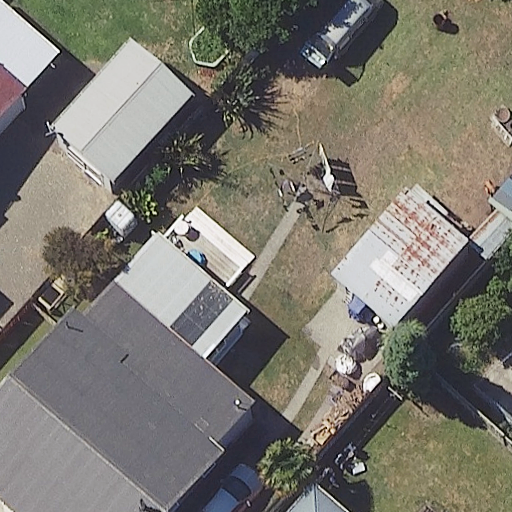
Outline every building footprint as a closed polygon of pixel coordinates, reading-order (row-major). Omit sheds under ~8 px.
[(254,57),(200,8),(161,51),(215,100),(254,57)] [(197,109),(134,54),(51,150),(114,204),(197,109)] [(0,142),(28,112),(0,86),(0,142)] [(473,264),(407,207),(332,293),(398,350),(473,264)] [(76,331),(0,417),(0,511),(199,511),(226,482),(216,474),(259,424),(115,299),(82,337),(76,331)]
